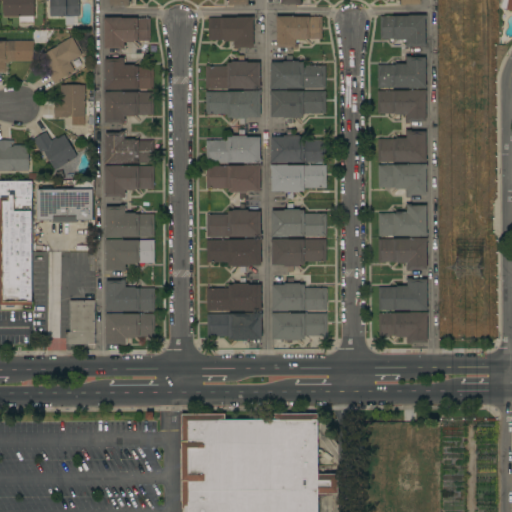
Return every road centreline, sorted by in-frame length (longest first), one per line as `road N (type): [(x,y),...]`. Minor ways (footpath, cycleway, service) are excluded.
road 1 (residential): [(179,23),(180,393)]
road 2 (residential): [(352,27),(352,392)]
road 3 (residential): [(511,65),(507,391)]
road 4 (secondary): [(180,370),(9,370)]
road 5 (secondary): [(352,369),(226,369)]
road 6 (residential): [(506,511),(507,391)]
